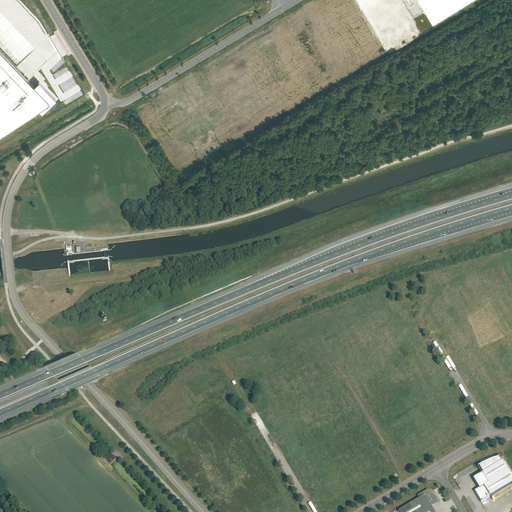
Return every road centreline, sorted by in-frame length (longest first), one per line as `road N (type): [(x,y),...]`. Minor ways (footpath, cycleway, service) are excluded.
road 1 (motorway): [(0,412),(270,293),(511,209)]
road 2 (motorway): [(511,196),(335,253),(0,394)]
road 3 (tertiary): [(204,511),(24,316),(13,292),(6,216),(16,185),(35,157),(106,104)]
road 4 (unclassified): [(106,104),(131,99),(282,8)]
road 5 (tertiary): [(106,104),(45,0)]
